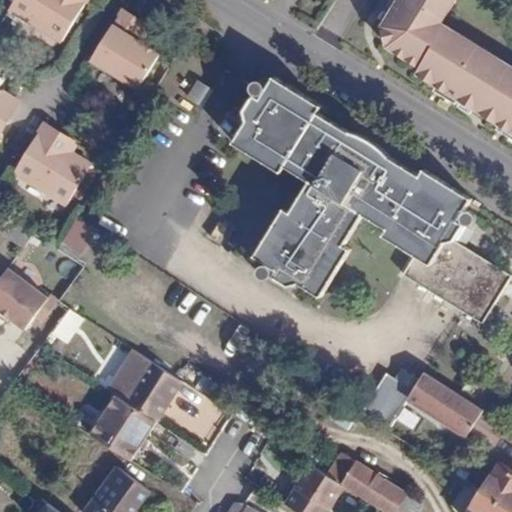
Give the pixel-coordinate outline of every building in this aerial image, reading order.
[(10,0),(10,1),(62,34),(84,0),(10,0)] [(511,66),(442,23),(456,0),(392,0),(398,5),(383,27),(389,49),(420,70),(416,75),(511,134),(511,66)] [(123,2),(93,50),(142,81),(160,50),(135,33),(145,17),(123,2)] [(321,109),(274,79),(260,102),(253,98),(245,111),(249,125),(234,146),(281,176),(286,170),(309,186),(291,214),(286,212),(257,258),(276,270),(275,279),(292,289),(301,286),(324,300),(353,252),(347,248),(365,219),(386,232),(384,236),(417,257),(405,277),(484,326),(511,280),(511,277),(457,241),(467,226),(461,222),(473,201),(426,171),(421,178),(392,160),(387,154),(380,147),(369,140),(358,135),(350,134),(318,114),(321,109)] [(0,82),(0,111),(14,92),(0,82)] [(40,124),(8,171),(58,205),(84,167),(55,148),(61,138),(40,124)] [(78,223),(64,242),(84,256),(97,236),(78,223)] [(40,294),(0,266),(0,312),(18,325),(40,294)] [(135,351),(108,388),(124,398),(155,419),(184,382),(135,351)] [(481,408),(426,372),(415,390),(412,395),(458,425),(466,412),(475,417),(481,408)] [(412,395),(415,390),(388,373),(362,411),(389,430),(412,395)] [(356,409),(337,396),(332,405),(351,417),(356,409)] [(129,457),(155,419),(124,398),(97,438),(129,457)] [(485,409),(472,431),(495,444),(508,421),(485,409)] [(343,453),(328,476),(341,484),(383,511),(418,511),(423,506),(343,453)] [(300,483),(287,503),(299,511),(326,511),(332,504),(329,503),(341,484),(328,476),(309,463),(297,481),(300,483)] [(511,471),(502,465),(484,493),(508,508),(511,501),(511,471)] [(133,511),(147,491),(115,469),(84,511),(133,511)] [(505,511),(508,508),(484,493),(471,511),(505,511)] [(256,511),(239,501),(231,511),(256,511)]
